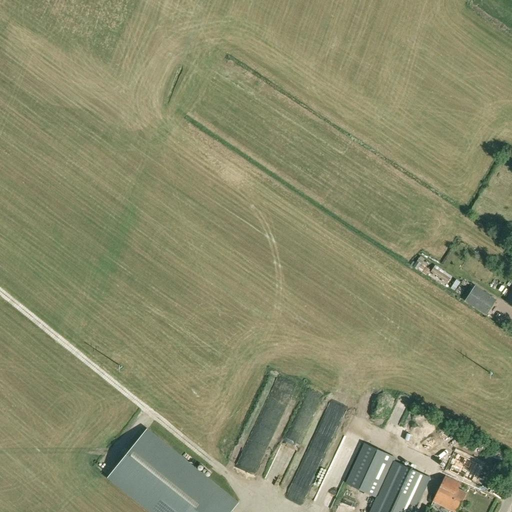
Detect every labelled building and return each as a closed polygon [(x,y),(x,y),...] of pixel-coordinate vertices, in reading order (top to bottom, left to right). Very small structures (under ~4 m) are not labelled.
[(418,256),(412,269),(425,274),(427,269),(425,268),(428,260),(418,256)] [(447,282),(450,278),(434,267),(431,271),(447,282)] [(465,301),(487,315),(497,299),(475,285),(465,301)] [(275,376),(246,447),(263,454),(293,384),(275,376)] [(300,408),(313,412),(320,394),(307,389),(300,408)] [(316,430),(322,433),(319,439),(326,442),(329,434),(333,436),(345,407),(328,400),(316,430)] [(152,511),(229,511),(237,503),(147,430),(109,477),(152,511)] [(369,511),(413,511),(429,477),(393,461),(395,457),(367,444),(349,484),(376,498),(369,511)] [(452,465),(449,471),(456,474),(458,475),(458,473),(464,476),(463,477),(466,478),(472,481),(480,464),(458,454),(455,460),(452,465)] [(454,511),(456,511),(466,493),(458,488),(461,482),(446,475),(433,501),(454,511)]
